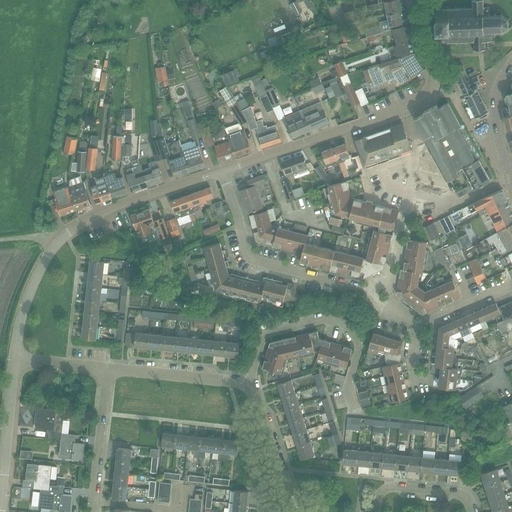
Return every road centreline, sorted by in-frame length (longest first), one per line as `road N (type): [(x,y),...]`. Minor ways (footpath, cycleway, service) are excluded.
road 1 (residential): [(223,172),(426,97),(434,77),(409,0)]
road 2 (residential): [(414,323),(371,294),(253,261),(223,172)]
road 3 (residential): [(346,392),(358,349),(334,321),(262,340),(253,386)]
road 4 (residential): [(60,239),(100,215),(223,172)]
road 5 (residential): [(449,206),(439,180),(421,164),(395,171),(390,188),(441,206)]
road 6 (residential): [(253,386),(104,370)]
road 7 (residential): [(91,511),(104,370)]
road 8 (residential): [(1,494),(16,360)]
road 9 (residential): [(292,511),(253,386)]
road 10 (residential): [(16,360),(21,317),(60,239)]
road 11 (residential): [(471,511),(459,495),(393,488),(381,491),(376,511)]
